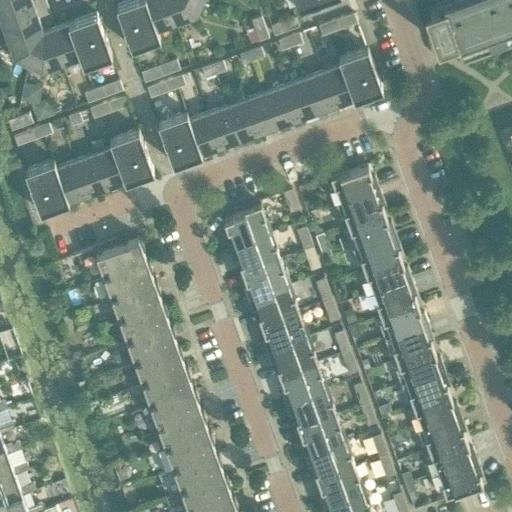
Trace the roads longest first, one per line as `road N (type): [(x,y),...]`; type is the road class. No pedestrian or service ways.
road 1 (residential): [(511,448),(403,141),(414,106)]
road 2 (residential): [(177,188),(288,511)]
road 3 (residential): [(177,188),(414,106)]
road 4 (residential): [(59,233),(177,188)]
